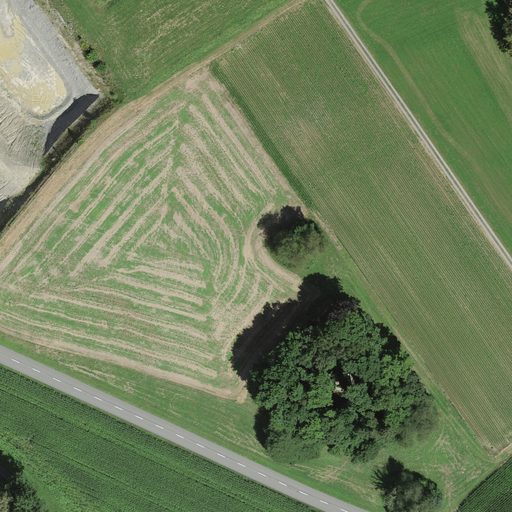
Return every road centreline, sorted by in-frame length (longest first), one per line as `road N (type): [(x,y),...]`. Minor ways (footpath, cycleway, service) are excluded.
road 1 (tertiary): [(347,511),(0,353)]
road 2 (track): [(326,0),(511,270)]
road 3 (track): [(289,0),(132,107)]
